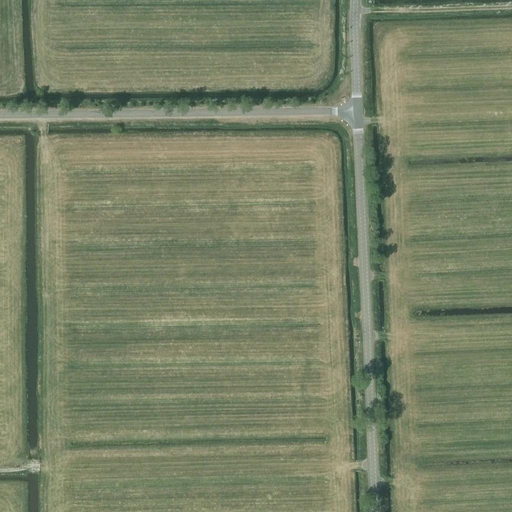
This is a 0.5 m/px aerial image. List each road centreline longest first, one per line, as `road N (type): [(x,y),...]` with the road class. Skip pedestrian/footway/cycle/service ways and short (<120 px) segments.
road 1 (tertiary): [(376,511),(356,113)]
road 2 (unclassified): [(356,113),(0,119)]
